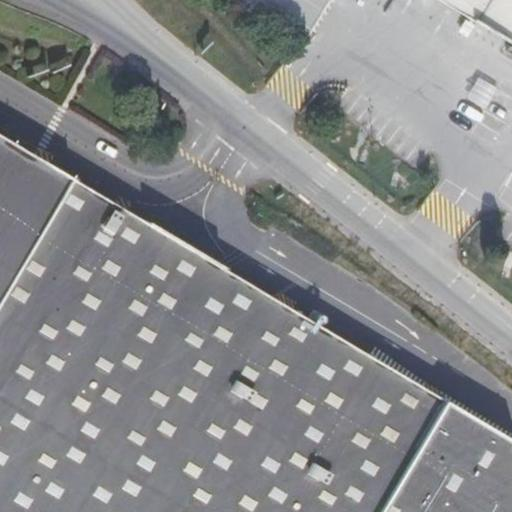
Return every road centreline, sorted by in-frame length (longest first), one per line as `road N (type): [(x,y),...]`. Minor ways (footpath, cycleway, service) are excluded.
road 1 (unclassified): [(511,331),(170,70)]
road 2 (unclassified): [(53,0),(170,70)]
